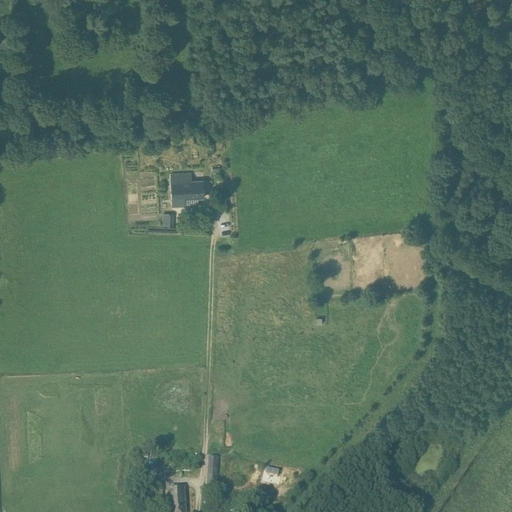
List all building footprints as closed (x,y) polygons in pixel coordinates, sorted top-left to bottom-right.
[(196,127),(197,142),(205,142),(204,126),(196,127)] [(191,182),(190,174),(172,174),(173,206),(184,206),(184,199),(203,198),(202,181),(191,182)] [(172,225),(173,215),(163,215),(162,224),(172,225)] [(207,484),(219,485),(219,479),(216,478),(217,457),(208,457),(207,484)] [(279,471),(267,468),(266,474),(277,477),(279,471)] [(161,470),(152,471),(153,482),(151,482),(152,492),(154,492),(155,501),(163,500),(162,491),(164,491),(161,470)] [(185,511),(185,490),(168,491),(169,511),(185,511)]
